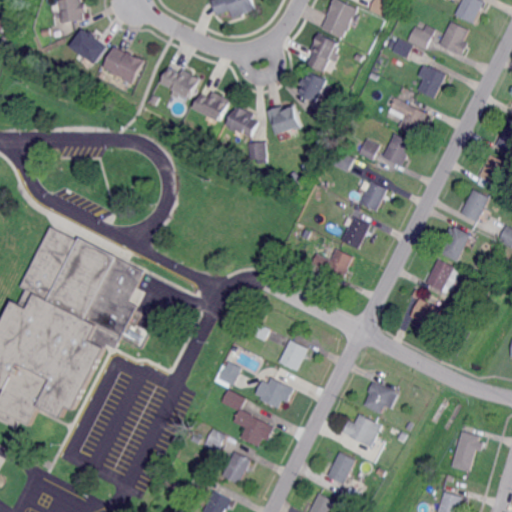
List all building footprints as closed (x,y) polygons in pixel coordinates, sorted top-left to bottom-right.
[(80,0),(81,3),(84,2),(86,13),(83,14),(84,20),(62,23),(59,0),(80,0)] [(233,18),(230,10),(217,15),(212,0),(251,0),(255,9),(233,18)] [(355,18),(354,17),(350,24),(352,25),(348,32),(347,31),(343,39),(322,27),(328,16),(327,15),(332,5),(331,5),(333,0),(342,0),(360,9),(355,18)] [(384,17),(371,10),(375,0),(384,0),(391,4),(384,17)] [(476,23),(458,14),(465,0),(485,0),(487,1),(476,23)] [(3,33),(0,32),(0,14),(8,17),(3,33)] [(464,56),(442,45),(453,22),(471,31),(465,42),(470,45),(464,56)] [(428,50),(410,41),(417,26),(426,30),(429,24),(438,29),(428,50)] [(85,27),(72,45),(97,63),(110,45),(85,27)] [(42,36),(41,30),(49,28),(50,35),(42,36)] [(323,72),(309,64),(315,53),(311,51),(314,45),(313,44),(319,32),(339,43),(323,72)] [(8,45),(2,43),(4,36),(10,38),(8,45)] [(409,60),(394,52),(400,39),(415,47),(409,60)] [(393,50),(388,47),(392,40),(397,42),(393,50)] [(126,53),(127,51),(145,60),(133,84),(123,79),(124,78),(117,74),(116,75),(110,72),(110,71),(103,67),(113,46),(126,53)] [(436,99),(420,90),(432,66),(448,75),(436,99)] [(180,73),(183,69),(200,79),(189,99),(186,97),(185,99),(180,96),(180,95),(171,89),(171,88),(160,83),(168,67),(180,73)] [(327,80),(315,102),(299,94),(304,85),(300,83),(303,77),(307,79),(312,71),(327,80)] [(230,100),(218,122),(192,108),(200,92),(209,97),(212,90),(230,100)] [(157,106),(152,102),(156,95),(162,99),(157,106)] [(419,135),(402,126),(407,115),(394,108),(399,97),(431,113),(419,135)] [(252,138),(244,134),(244,135),(237,131),(236,133),(229,129),(230,127),(226,125),(237,104),(255,113),(252,118),(260,122),(252,138)] [(329,126),(315,119),(323,105),(336,112),(329,126)] [(283,110),(293,106),(300,126),(276,135),(270,118),(268,111),(282,106),(283,110)] [(511,152),(498,145),(511,118),(511,152)] [(405,166),(386,156),(397,133),(415,142),(409,154),(410,155),(405,166)] [(376,160),(362,153),(369,138),(383,145),(376,160)] [(267,162),(258,163),(258,158),(250,159),(249,143),(266,142),(267,158),(266,158),(267,162)] [(348,172),(333,163),(340,150),(356,158),(348,172)] [(500,185),(495,182),(492,189),(480,183),(484,176),(482,175),(493,154),(511,163),(500,185)] [(309,168),(304,165),(309,156),(314,159),(309,168)] [(380,210),(363,202),(374,180),(390,189),(380,210)] [(480,221),(464,213),(476,189),(493,197),(480,221)] [(360,249),(343,241),(355,217),(372,225),(360,249)] [(80,239),(82,236),(146,270),(132,299),(140,304),(118,347),(109,343),(76,409),(69,405),(63,416),(40,404),(53,378),(21,362),(8,387),(0,383),(0,329),(15,299),(21,302),(28,288),(22,285),(53,225),(80,239)] [(511,245),(502,240),(510,225),(511,226),(511,245)] [(474,235),(460,261),(444,252),(451,239),(447,237),(452,227),(456,229),(457,226),(474,235)] [(349,269),(350,269),(345,279),(314,263),(318,254),(332,261),(338,249),(355,258),(349,269)] [(455,288),(453,287),(450,293),(429,282),(441,258),(464,270),(455,288)] [(316,284),(308,281),(312,272),(320,275),(316,284)] [(418,298),(413,296),(416,290),(421,292),(418,298)] [(462,306),(449,299),(453,292),(466,299),(462,306)] [(433,328),(412,316),(421,298),(443,310),(433,328)] [(268,340),(255,333),(260,323),(273,329),(268,340)] [(300,370),(283,361),(294,339),(311,348),(300,370)] [(21,362),(8,387),(0,403),(0,408),(30,424),(40,404),(53,378),(21,362)] [(235,386),(217,378),(224,365),(241,373),(235,386)] [(281,408),(263,398),(274,377),(292,386),(281,408)] [(394,408),(388,405),(384,413),(367,404),(374,392),(371,391),(376,381),(401,394),(394,408)] [(229,390),(230,389),(248,399),(243,409),(255,415),(254,416),(276,428),(270,441),(265,438),(260,447),(242,438),(247,428),(235,422),(241,411),(223,402),(224,401),(220,399),(226,389),(229,390)] [(384,426),(373,448),(344,433),(351,421),(357,424),(362,414),(384,426)] [(412,431),(407,428),(411,422),(415,425),(412,431)] [(218,454),(205,447),(214,429),(227,435),(218,454)] [(406,441),(401,438),(404,432),(409,436),(406,441)] [(483,452),(478,450),(472,472),(454,467),(464,432),(483,437),(481,442),(485,443),(483,452)] [(236,453),(238,451),(254,459),(242,483),(226,475),(231,465),(226,462),(232,451),(236,453)] [(347,483),(331,475),(343,451),(359,459),(347,483)] [(171,487),(166,484),(169,477),(175,481),(171,487)] [(358,498),(349,494),(351,488),(361,493),(358,498)] [(228,511),(206,511),(217,490),(235,499),(228,511)] [(461,511),(441,511),(448,491),(466,497),(461,511)] [(312,511),(322,492),(339,501),(332,511),(312,511)]
